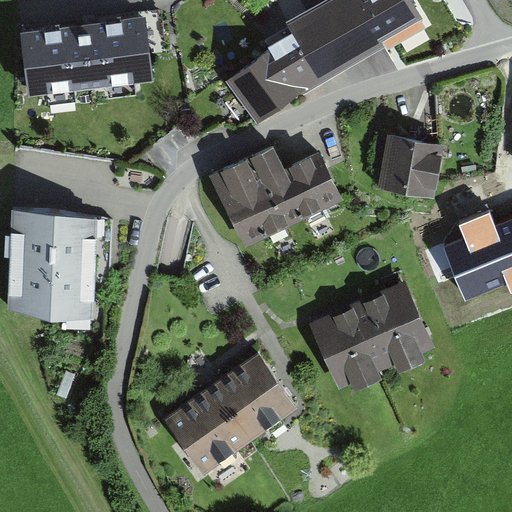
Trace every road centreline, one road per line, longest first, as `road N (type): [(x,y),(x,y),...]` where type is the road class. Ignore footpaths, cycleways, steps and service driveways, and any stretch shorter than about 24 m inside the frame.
road 1 (residential): [(118,392),(130,289),(156,225),(197,175),(253,146),(511,59)]
road 2 (unclassified): [(118,392),(131,472),(150,511)]
